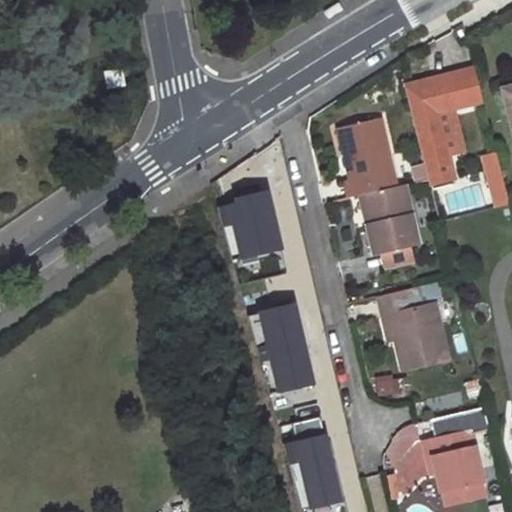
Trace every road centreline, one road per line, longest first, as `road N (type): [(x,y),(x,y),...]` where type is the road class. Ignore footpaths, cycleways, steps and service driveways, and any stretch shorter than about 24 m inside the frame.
road 1 (residential): [(277,83),(370,461)]
road 2 (tertiary): [(0,274),(193,136)]
road 3 (tertiary): [(277,83),(417,0)]
road 4 (unclassified): [(193,136),(161,0)]
